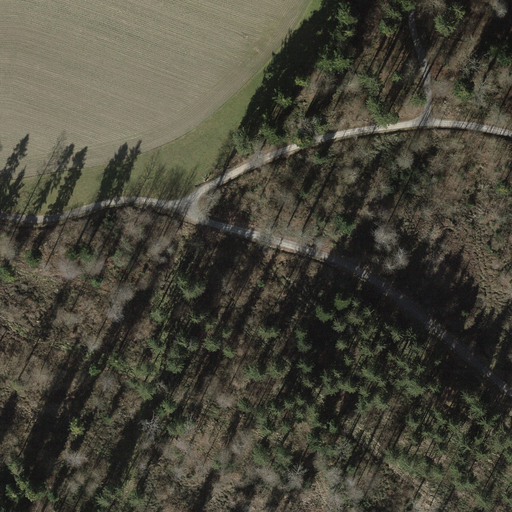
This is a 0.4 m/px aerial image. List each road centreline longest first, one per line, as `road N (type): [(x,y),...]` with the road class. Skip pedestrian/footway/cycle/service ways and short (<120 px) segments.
road 1 (track): [(511,393),(399,298),(319,254),(140,201),(45,219),(0,217)]
road 2 (track): [(511,134),(450,123),(344,133),(267,157),(175,208)]
road 3 (track): [(414,0),(429,123)]
